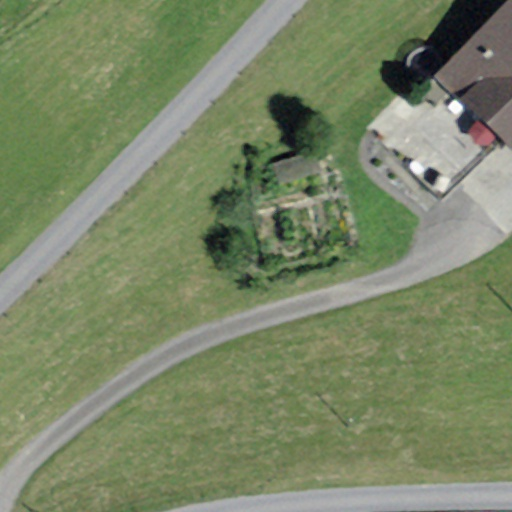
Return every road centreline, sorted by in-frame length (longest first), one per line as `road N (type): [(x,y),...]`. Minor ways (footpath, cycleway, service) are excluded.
road 1 (unclassified): [(282,0),(0,301)]
road 2 (unclassified): [(239,511),(511,492)]
